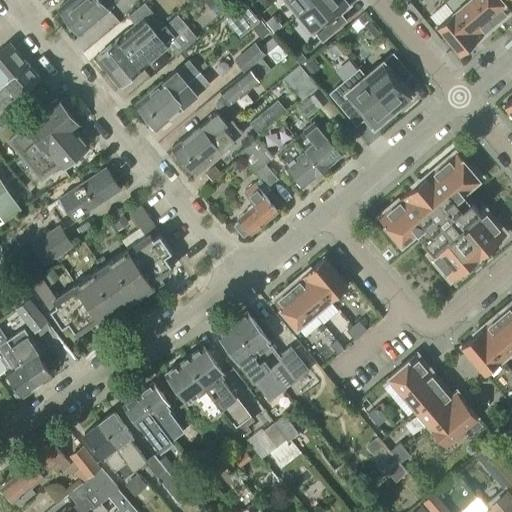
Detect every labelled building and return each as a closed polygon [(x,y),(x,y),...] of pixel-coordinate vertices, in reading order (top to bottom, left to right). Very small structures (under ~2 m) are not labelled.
[(68,0),(59,8),(70,21),(95,0),(68,0)] [(80,34),(109,10),(107,7),(115,0),(95,0),(70,21),(80,34)] [(210,0),(224,16),(239,3),(236,0),(210,0)] [(240,37),(260,21),(243,0),(223,17),(240,37)] [(260,0),(253,6),(273,31),(281,25),(260,0)] [(287,0),(298,13),(313,0),(287,0)] [(313,0),(298,13),(322,41),(346,21),(338,11),(346,4),(347,5),(348,4),(343,0),(313,0)] [(472,0),(468,0),(454,12),(477,40),(494,26),(472,0)] [(501,0),(472,0),(494,26),(511,11),(501,0)] [(454,12),(437,27),(460,54),(477,40),(454,12)] [(136,24),(96,56),(109,71),(156,32),(164,26),(153,13),(138,26),(136,24)] [(262,39),(271,32),(262,21),(253,29),(262,39)] [(370,22),(366,26),(374,36),(378,32),(370,22)] [(156,32),(109,71),(121,85),(143,67),(141,63),(173,37),(164,26),(156,32)] [(244,73),(262,58),(261,57),(265,54),(260,48),(255,42),(233,59),(244,73)] [(0,87),(28,63),(11,43),(0,51),(0,87)] [(287,55),(279,44),(267,54),(275,64),(287,55)] [(359,69),(358,70),(395,114),(404,106),(401,103),(412,94),(411,93),(410,94),(401,83),(411,75),(393,54),(365,77),(359,69)] [(231,105),(259,82),(259,80),(271,70),(262,58),(244,73),(245,73),(221,93),(231,105)] [(199,73),(188,59),(177,69),(176,69),(163,81),(163,80),(135,103),(146,117),(199,73)] [(303,67),(309,74),(318,67),(312,59),(303,67)] [(0,111),(40,78),(28,63),(0,87),(0,111)] [(299,65),(283,77),(302,100),(307,95),(309,96),(318,108),(328,100),(299,65)] [(358,70),(330,94),(357,126),(366,119),(373,127),(383,118),(386,121),(395,114),(358,70)] [(157,129),(184,106),(197,95),(197,94),(209,84),(199,73),(146,117),(157,129)] [(309,96),(307,95),(302,100),(295,105),(307,119),(318,110),(317,109),(318,108),(309,96)] [(8,139),(20,153),(69,112),(57,98),(26,125),(26,124),(8,139)] [(259,135),(287,111),(277,100),(249,123),(259,135)] [(182,160),(226,123),(217,111),(200,126),(199,125),(172,147),(182,160)] [(80,125),(69,112),(20,153),(31,167),(76,130),(75,129),(80,125)] [(194,174),(228,145),(242,133),(231,119),(226,123),(182,160),(194,174)] [(323,132),(314,122),(295,138),(323,171),(342,155),(323,132)] [(88,144),(76,130),(31,167),(43,181),(61,166),(62,166),(88,144)] [(275,176),(265,164),(273,157),(256,138),(237,154),(254,174),(255,173),(265,185),(275,176)] [(304,186),(323,171),(295,138),(277,153),(285,163),(285,164),(304,186)] [(455,152),(377,218),(401,247),(414,235),(423,245),(425,243),(431,251),(427,254),(451,282),(469,266),(473,271),(492,254),(488,250),(506,234),(482,207),(478,210),(472,203),(474,201),(465,191),(479,179),(455,152)] [(74,220),(121,189),(107,167),(60,198),(74,220)] [(216,168),(207,175),(214,183),(223,175),(216,168)] [(252,232),(278,210),(265,195),(266,195),(255,183),(244,192),(254,204),(239,217),(241,219),(235,225),(244,235),(250,230),(252,232)] [(0,223),(9,217),(0,203),(0,223)] [(125,305),(154,286),(152,282),(173,267),(165,256),(172,251),(138,203),(128,209),(146,236),(56,298),(37,270),(28,276),(62,326),(69,322),(77,334),(98,319),(101,322),(125,305)] [(123,214),(113,221),(119,230),(129,223),(123,214)] [(35,271),(74,246),(59,224),(30,244),(31,246),(23,252),(35,271)] [(324,257),(307,272),(330,299),(347,285),(324,257)] [(50,284),(59,278),(51,268),(42,274),(50,284)] [(307,272),(290,286),(313,313),(330,299),(307,272)] [(0,289),(17,309),(29,299),(13,279),(0,289)] [(290,286),(273,300),(296,328),(313,313),(290,286)] [(35,332),(47,322),(29,299),(17,309),(35,332)] [(511,305),(496,320),(511,338),(511,305)] [(281,391),(296,379),(270,344),(270,343),(247,312),(232,323),(256,353),(253,356),(281,391)] [(511,338),(496,320),(479,334),(502,361),(511,352),(511,338)] [(352,326),(360,335),(366,330),(359,321),(352,326)] [(281,391),(253,356),(256,353),(232,323),(217,334),(241,365),(268,401),(281,391)] [(354,340),(360,335),(352,326),(346,331),(354,340)] [(38,387),(54,376),(37,351),(39,349),(25,328),(7,340),(38,387)] [(38,387),(7,340),(0,330),(0,360),(7,370),(5,371),(23,397),(38,387)] [(479,334),(463,348),(485,375),(502,361),(479,334)] [(336,340),(330,345),(337,354),(344,349),(336,340)] [(246,425),(253,420),(221,377),(224,374),(202,345),(185,358),(224,412),(231,422),(232,421),(243,435),(250,430),(246,425)] [(415,354),(387,377),(401,394),(429,371),(415,354)] [(224,412),(185,358),(166,372),(188,402),(191,400),(209,424),(224,412)] [(429,371),(401,394),(416,411),(443,388),(429,371)] [(172,438),(183,429),(168,409),(171,407),(153,382),(138,393),(169,435),(172,438)] [(462,401),(455,393),(451,397),(443,388),(416,411),(430,428),(462,401)] [(169,435),(138,393),(123,405),(158,451),(173,441),(171,438),(172,438),(169,435)] [(444,445),(476,418),(462,401),(430,428),(444,445)] [(372,419),(382,412),(377,406),(367,413),(372,419)] [(134,469),(146,460),(130,438),(132,436),(114,411),(99,423),(129,463),(134,469)] [(387,418),(382,412),(372,419),(377,426),(387,418)] [(291,439),(299,433),(285,414),(276,421),(291,439)] [(287,441),(291,439),(276,421),(263,430),(275,447),(285,439),(287,441)] [(129,463),(99,423),(84,433),(102,458),(106,456),(122,478),(134,469),(129,463)] [(511,511),(511,465),(493,443),(476,457),(482,464),(486,464),(508,491),(487,509),(489,511),(511,511)] [(63,470),(71,464),(54,444),(32,462),(2,486),(14,501),(44,475),(57,464),(63,470)] [(389,451),(394,457),(403,450),(398,444),(389,451)] [(83,482),(85,481),(100,468),(83,446),(71,457),(80,469),(76,473),(83,482)] [(403,450),(394,457),(399,464),(408,456),(403,450)] [(392,456),(382,464),(396,482),(406,473),(392,456)] [(103,502),(109,497),(109,496),(118,488),(101,468),(100,468),(85,481),(103,502)] [(178,502),(187,494),(166,469),(156,477),(178,502)] [(130,511),(135,508),(118,488),(109,496),(109,497),(118,508),(113,511),(130,511)] [(430,511),(450,511),(434,492),(422,502),(430,511)] [(89,511),(95,507),(86,496),(68,511),(66,508),(60,511),(89,511)] [(268,511),(257,498),(240,511),(268,511)] [(108,511),(101,503),(95,507),(89,511),(108,511)]
